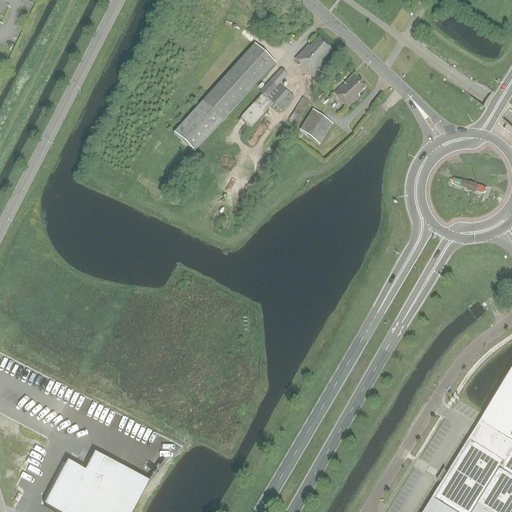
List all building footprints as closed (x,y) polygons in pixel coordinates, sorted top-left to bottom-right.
[(324,60),(333,50),(320,37),(310,47),(308,45),(295,60),(301,65),(300,66),(312,77),(313,77),(317,81),(323,75),(318,70),(326,62),(324,60)] [(195,152),(276,64),(255,45),(174,133),(195,152)] [(288,75),(281,69),(261,92),(263,94),(241,118),(251,128),(286,90),(279,84),(288,75)] [(358,95),(366,87),(354,74),(334,93),(347,108),(360,96),(358,95)] [(323,95),(319,99),(324,104),(328,101),(323,95)] [(319,144),(333,124),(313,110),(299,130),(319,144)] [(454,186),(490,196),(492,189),(456,179),(454,186)] [(25,264),(0,312),(0,329),(39,350),(71,288),(25,264)] [(208,356),(176,420),(200,433),(233,369),(208,356)] [(511,511),(511,377),(479,431),(475,429),(476,429),(475,428),(471,435),(472,435),(475,437),(428,511),(511,511)] [(67,463),(44,507),(52,511),(127,511),(149,483),(94,454),(85,472),(67,463)]
